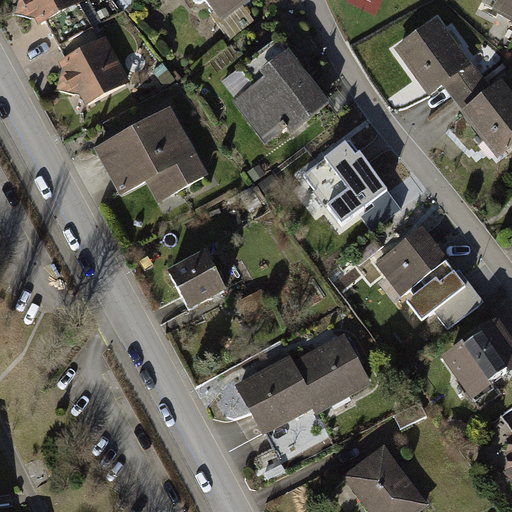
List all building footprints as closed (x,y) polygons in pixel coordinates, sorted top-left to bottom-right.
[(22,0),(17,22),(37,27),(41,34),(84,11),(78,0),(22,0)] [(259,0),(197,0),(222,30),(259,0)] [(511,0),(504,0),(496,17),(511,25),(511,0)] [(399,55),(430,102),(470,75),(439,29),(399,55)] [(88,113),(129,89),(103,44),(62,68),(64,71),(59,94),(80,99),(88,113)] [(291,137),(329,108),(289,58),(232,102),(264,142),(283,127),(291,137)] [(466,118),(499,162),(511,152),(511,100),(504,89),(466,118)] [(161,207),(208,181),(171,113),(97,154),(121,198),(148,183),(161,207)] [(352,145),(303,183),(327,214),(375,176),(352,145)] [(424,233),(378,270),(404,301),(450,265),(424,233)] [(169,276),(191,316),(227,296),(205,256),(169,276)] [(511,344),(501,327),(445,363),(473,405),(511,379),(511,344)] [(315,410),(320,418),(371,390),(346,344),(294,373),(315,410)] [(238,393),(263,439),(315,410),(294,373),(290,365),(238,393)] [(396,421),(402,434),(429,422),(423,409),(396,421)] [(344,483),(365,511),(428,511),(431,510),(386,451),(344,483)]
